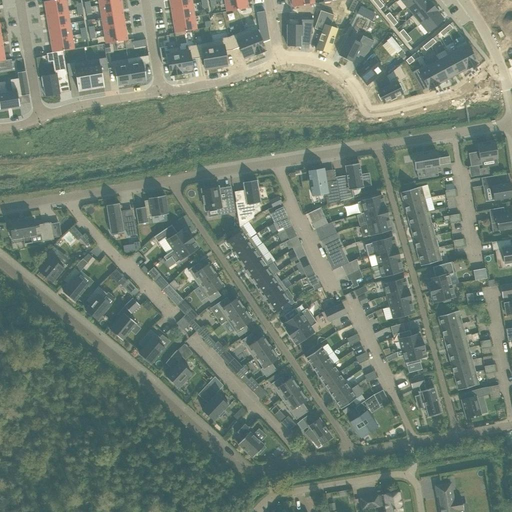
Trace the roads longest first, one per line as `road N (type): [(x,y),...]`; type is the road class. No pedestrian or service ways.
road 1 (residential): [(0,265),(244,470),(352,452)]
road 2 (residential): [(352,452),(167,180)]
road 3 (residential): [(377,146),(458,437)]
road 4 (residential): [(278,61),(321,65),(370,115),(458,92),(497,62)]
road 5 (residential): [(377,146),(167,180)]
road 6 (residential): [(259,511),(279,497),(399,476),(414,483),(421,511)]
road 7 (residential): [(167,180),(0,207)]
road 8 (residential): [(511,124),(377,146)]
road 9 (residential): [(36,116),(160,89)]
road 10 (residential): [(160,89),(278,61)]
